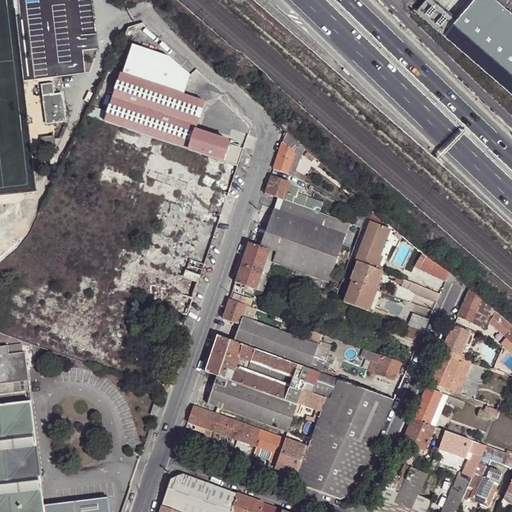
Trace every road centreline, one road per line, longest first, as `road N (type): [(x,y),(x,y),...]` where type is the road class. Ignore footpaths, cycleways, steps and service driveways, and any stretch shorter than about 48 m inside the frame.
road 1 (residential): [(163,450),(265,133),(149,16),(128,16)]
road 2 (motorway): [(307,0),(511,195)]
road 3 (residential): [(359,511),(455,290)]
road 4 (motorway): [(511,157),(347,0)]
road 5 (residential): [(163,450),(331,511)]
